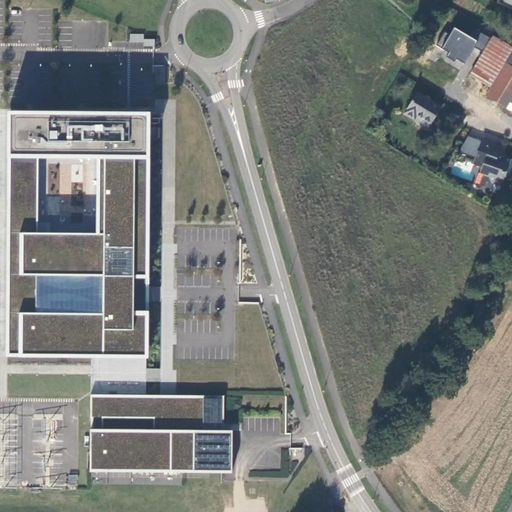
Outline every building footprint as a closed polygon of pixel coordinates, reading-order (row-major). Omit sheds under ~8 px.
[(444,31),(436,45),(448,52),(446,56),(464,65),(474,46),(482,50),(489,37),(481,32),(477,40),(453,27),(449,34),(444,31)] [(144,34),(130,33),(128,46),(154,49),(155,39),(144,38),(144,34)] [(471,74),(492,87),(511,52),(511,46),(492,36),(471,74)] [(487,95),(510,110),(511,110),(511,102),(509,100),(511,94),(511,52),(492,87),(487,95)] [(164,83),(164,66),(155,65),(154,83),(164,83)] [(445,111),(418,95),(405,117),(417,123),(419,120),(434,128),(445,111)] [(147,117),(10,116),(9,356),(146,357),(147,117)] [(479,172),(480,173),(497,146),(483,140),(473,163),(481,167),(479,172)] [(497,146),(480,173),(483,174),(479,184),(489,188),(491,182),(501,186),(505,176),(510,178),(511,174),(511,160),(499,155),(501,148),(497,146)] [(224,398),(91,397),(90,474),(232,475),(232,433),(224,432),(224,398)] [(248,470),(248,480),(288,481),(289,449),(281,449),(280,472),(248,470)] [(68,475),(69,484),(77,484),(76,475),(68,475)]
